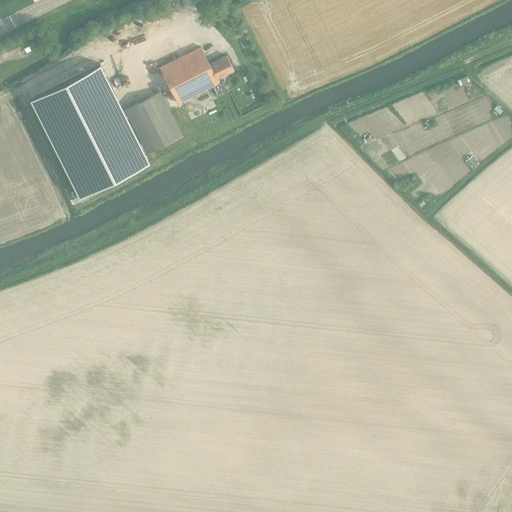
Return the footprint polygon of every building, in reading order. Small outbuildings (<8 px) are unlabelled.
[(166,64),(160,67),(178,103),(212,85),(217,95),(227,90),(220,77),(234,70),(227,55),(209,64),(201,47),(179,58),(166,64)] [(94,66),(30,99),(81,197),(145,163),(141,156),(147,153),(125,109),(118,112),(94,66)] [(471,81),(468,75),(458,79),(460,85),(471,81)] [(147,153),(183,135),(160,91),(125,109),(147,153)] [(475,160),(471,156),(466,161),(469,165),(475,160)]
